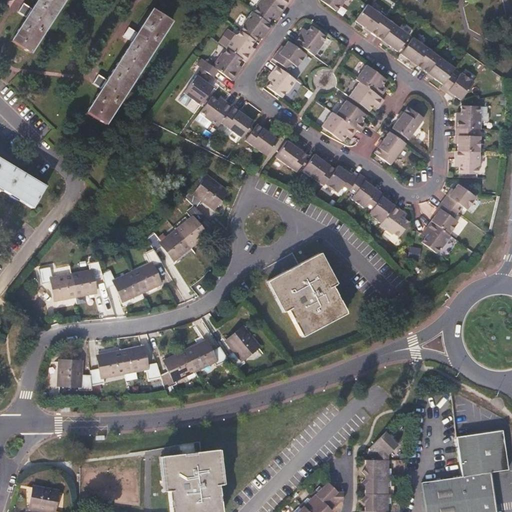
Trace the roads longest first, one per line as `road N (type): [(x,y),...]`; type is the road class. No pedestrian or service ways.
road 1 (residential): [(404,349),(201,413),(30,425)]
road 2 (residential): [(302,0),(243,87),(401,192),(430,188),(441,156)]
road 3 (residential): [(22,425),(32,364),(48,337),(175,317),(200,307),(241,266)]
road 4 (residential): [(0,287),(74,185),(0,105)]
road 5 (residential): [(441,156),(436,98),(302,0)]
road 6 (residential): [(369,393),(247,511)]
road 7 (residential): [(309,225),(252,198),(239,212),(241,266)]
